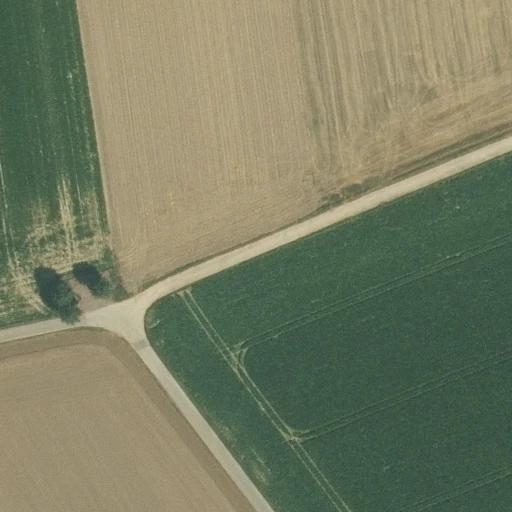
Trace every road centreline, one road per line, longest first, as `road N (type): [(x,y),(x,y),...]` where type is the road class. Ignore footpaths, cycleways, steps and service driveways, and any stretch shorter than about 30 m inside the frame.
road 1 (track): [(117,309),(511,147)]
road 2 (unclassified): [(0,338),(117,309),(265,511)]
